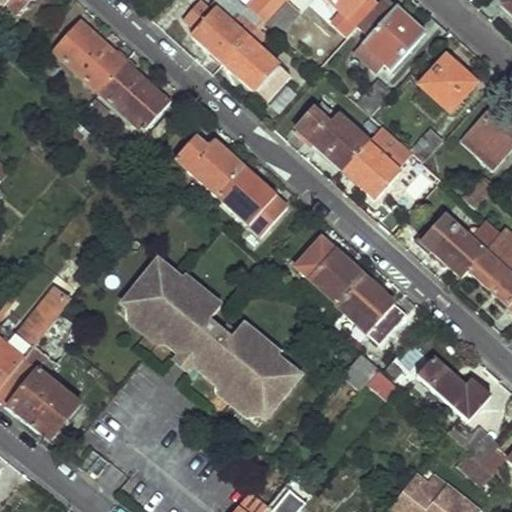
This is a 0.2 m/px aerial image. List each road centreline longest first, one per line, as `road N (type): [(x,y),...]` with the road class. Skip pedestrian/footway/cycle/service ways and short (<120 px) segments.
road 1 (residential): [(509,366),(101,0)]
road 2 (residential): [(0,427),(103,511)]
